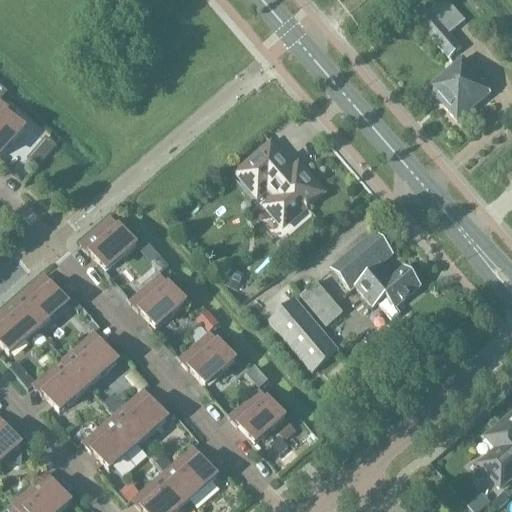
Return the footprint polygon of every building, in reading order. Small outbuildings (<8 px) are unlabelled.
[(446,0),(430,14),(447,35),(449,37),(465,23),(446,0)] [(449,37),(447,35),(430,14),(429,13),(416,24),(447,59),(459,47),(449,37)] [(427,90),(447,114),(457,125),(490,97),(481,86),(482,85),(462,61),(427,90)] [(0,159),(24,133),(12,122),(16,118),(0,103),(0,159)] [(46,141),(27,163),(36,171),(50,156),(56,149),(46,141)] [(236,176),(257,201),(267,192),(274,200),(272,202),(271,203),(270,205),(269,206),(269,207),(268,210),(268,211),(269,212),(269,214),(270,216),(271,217),(281,229),(304,209),(307,213),(310,210),(309,208),(318,201),(318,200),(319,199),(320,197),(320,196),(320,194),(320,193),(320,192),(319,191),(318,190),(298,166),(293,171),(271,146),(236,176)] [(90,257),(106,275),(135,250),(111,221),(79,248),(88,259),(90,257)] [(420,290),(418,287),(419,284),(415,280),(411,280),(404,271),(391,281),(380,268),(392,258),(374,236),(331,272),(350,294),(355,290),(373,311),(377,307),(392,324),(400,317),(395,311),(407,301),(420,290)] [(159,258),(149,266),(160,279),(170,271),(159,258)] [(170,271),(160,279),(169,289),(178,281),(170,271)] [(230,272),(223,289),(233,293),(240,276),(230,272)] [(45,278),(14,305),(39,333),(68,308),(52,290),(54,289),(45,278)] [(169,289),(160,279),(129,306),(138,316),(140,315),(156,333),(185,307),(169,289)] [(295,302),(269,324),(312,376),(338,354),(295,302)] [(73,303),(69,307),(77,316),(81,312),(73,303)] [(39,333),(14,305),(0,316),(0,347),(9,358),(39,333)] [(207,314),(198,322),(209,334),(218,326),(207,314)] [(94,336),(63,362),(88,391),(117,366),(102,348),(103,346),(94,336)] [(179,363),(188,374),(189,372),(205,390),(235,365),(210,336),(179,363)] [(88,391),(63,362),(33,389),(42,399),(44,398),(59,416),(88,391)] [(33,389),(35,387),(17,366),(10,373),(27,393),(33,389)] [(260,375),(253,381),(261,391),(268,385),(260,375)] [(144,393),(113,420),(138,449),(167,423),(151,405),(153,404),(144,393)] [(239,430),(249,441),(255,448),(284,422),(259,394),(228,421),(237,431),(239,430)] [(114,395),(101,406),(111,418),(124,406),(114,395)] [(496,452),(479,466),(500,490),(511,480),(511,416),(486,440),(496,452)] [(138,449),(113,420),(82,446),(91,457),(93,455),(109,474),(138,449)] [(0,467),(21,449),(15,442),(5,431),(7,429),(0,421),(0,467)] [(285,424),(276,431),(285,442),(294,434),(285,424)] [(193,451),(162,477),(187,506),(216,481),(201,463),(203,461),(193,451)] [(163,458),(153,466),(161,476),(171,468),(163,458)] [(55,488),(57,487),(47,476),(12,507),(15,511),(64,511),(70,507),(55,488)] [(180,511),(187,506),(162,477),(139,497),(132,504),(138,511),(180,511)] [(131,487),(119,496),(128,507),(132,504),(139,497),(131,487)] [(501,496),(488,507),(493,511),(497,511),(508,503),(501,496)]
